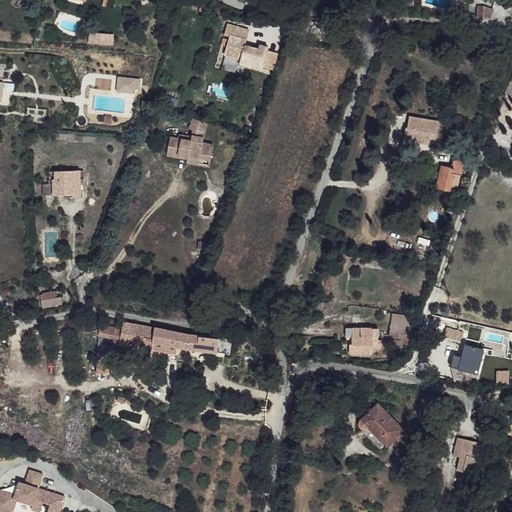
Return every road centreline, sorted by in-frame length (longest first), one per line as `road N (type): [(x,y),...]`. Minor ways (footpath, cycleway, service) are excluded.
road 1 (residential): [(376,18),(351,125),(281,319)]
road 2 (unclassified): [(0,323),(121,301),(281,319)]
road 3 (residential): [(282,387),(307,371),(339,366),(511,402)]
road 4 (residential): [(511,12),(491,23),(376,18)]
road 5 (residential): [(282,387),(272,511)]
road 6 (residential): [(259,0),(269,9),(376,18)]
